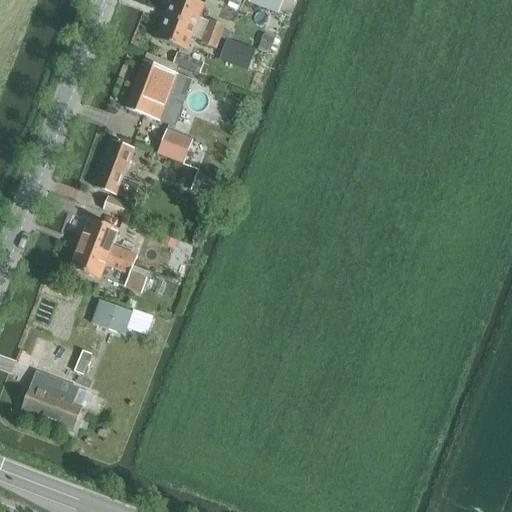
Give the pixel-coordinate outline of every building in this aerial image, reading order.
[(189,0),(172,0),(166,18),(221,39),(225,27),(210,22),(210,24),(199,20),(204,6),(189,0)] [(216,50),(221,39),(166,18),(157,41),(187,52),(192,39),(202,43),(202,44),(216,50)] [(264,35),(257,51),(269,55),(275,39),(264,35)] [(255,52),(229,42),(222,62),(248,72),(255,52)] [(177,55),(173,64),(200,75),(204,65),(177,55)] [(160,123),(165,109),(178,76),(144,63),(126,110),(160,123)] [(184,165),(193,141),(167,131),(158,155),(184,165)] [(133,201),(139,185),(124,179),(135,150),(113,142),(95,189),(117,197),(117,195),(133,201)] [(199,173),(191,192),(212,200),(220,179),(199,173)] [(126,220),(131,209),(107,200),(104,212),(126,220)] [(81,245),(126,263),(133,266),(136,256),(113,247),(119,232),(90,221),(81,245)] [(164,236),(161,245),(174,250),(178,241),(164,236)] [(133,266),(126,263),(81,245),(72,270),(100,281),(106,266),(123,273),(130,275),(132,268),(133,266)] [(130,275),(128,281),(145,288),(150,275),(132,268),(130,275)] [(126,336),(133,315),(101,304),(94,325),(126,336)] [(82,352),(74,372),(83,376),(91,356),(82,352)] [(22,412),(75,432),(84,408),(75,405),(80,390),(36,373),(31,389),(22,412)] [(77,482),(82,468),(29,449),(24,462),(77,482)]
